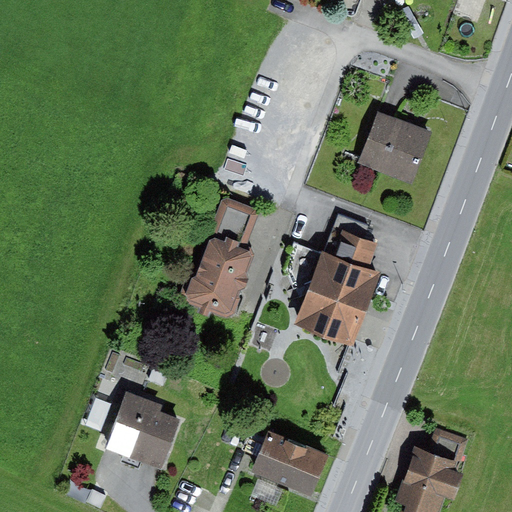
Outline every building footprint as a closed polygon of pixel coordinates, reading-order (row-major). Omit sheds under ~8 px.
[(435,130),(378,109),(361,157),(417,178),(435,130)] [(256,214),(219,201),(184,298),(234,315),(257,252),(244,247),(256,214)] [(338,257),(322,252),(298,320),(354,340),(380,267),(372,264),(379,244),(347,233),(338,257)] [(187,415),(128,393),(108,444),(168,467),(187,415)] [(330,454),(270,431),(255,470),(314,493),(330,454)] [(442,511),(462,461),(417,444),(393,507),(407,511),(442,511)]
